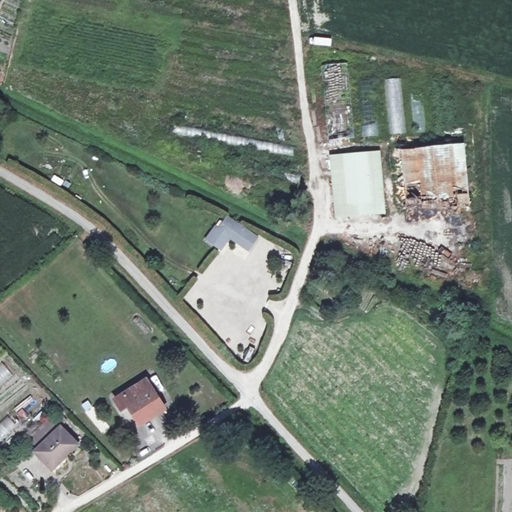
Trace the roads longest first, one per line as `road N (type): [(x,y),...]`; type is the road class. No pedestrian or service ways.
road 1 (track): [(244,392),(292,297),(320,209),(292,0)]
road 2 (track): [(0,171),(90,228),(244,392)]
road 3 (track): [(65,508),(249,397)]
road 4 (track): [(357,511),(244,392)]
